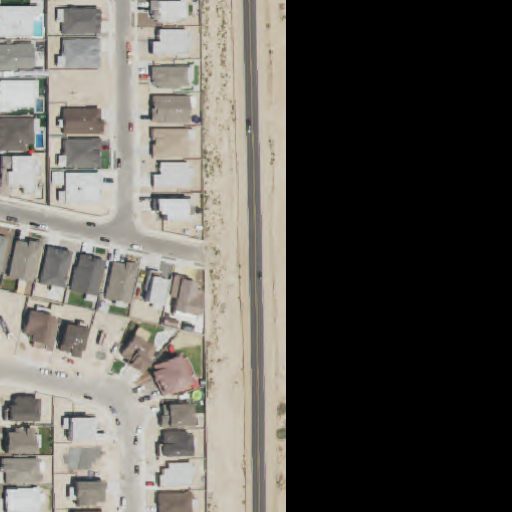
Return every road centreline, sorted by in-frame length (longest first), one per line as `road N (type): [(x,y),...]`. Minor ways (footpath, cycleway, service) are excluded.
road 1 (residential): [(255,511),(246,0)]
road 2 (residential): [(118,236),(120,0)]
road 3 (residential): [(197,253),(0,210)]
road 4 (residential): [(0,370),(70,385),(117,408)]
